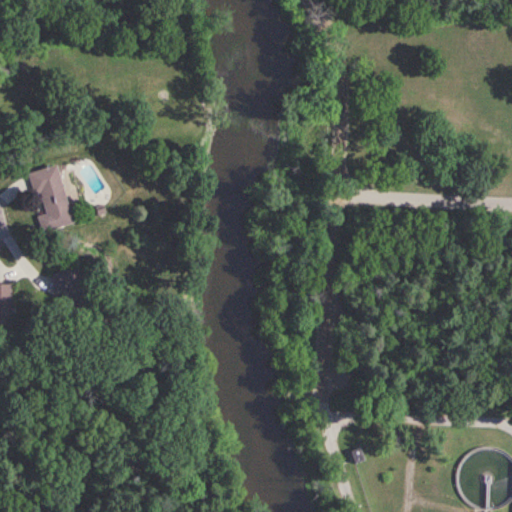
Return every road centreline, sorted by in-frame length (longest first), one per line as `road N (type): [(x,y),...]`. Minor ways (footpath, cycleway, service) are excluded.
road 1 (residential): [(355,511),(327,416),(322,366),(340,189),(341,74),(310,0)]
road 2 (residential): [(511,201),(340,189)]
